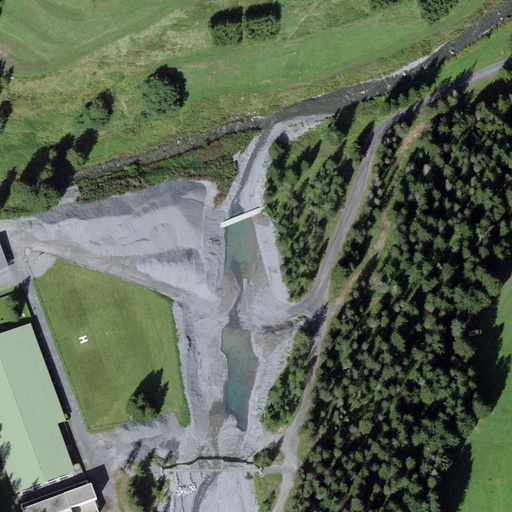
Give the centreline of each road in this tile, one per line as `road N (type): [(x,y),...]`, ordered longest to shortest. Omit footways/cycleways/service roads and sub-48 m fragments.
road 1 (track): [(317,305),(365,160),(384,130),(511,62)]
road 2 (track): [(13,241),(200,301),(317,305)]
road 3 (track): [(99,482),(13,241),(0,231)]
